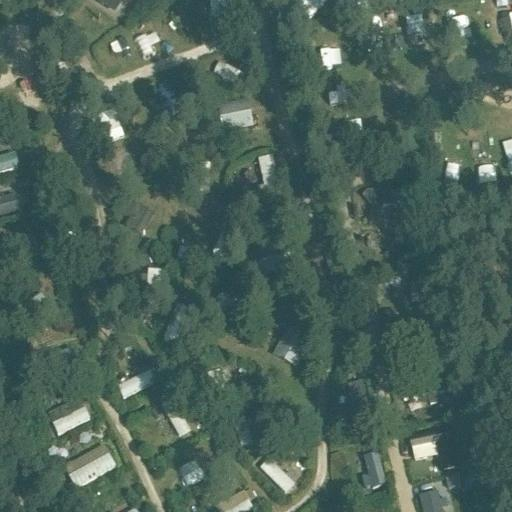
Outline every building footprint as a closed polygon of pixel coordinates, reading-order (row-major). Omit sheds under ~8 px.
[(0,0),(0,15),(20,13),(17,0),(0,0)] [(100,0),(117,11),(124,0),(100,0)] [(454,23),(457,43),(478,40),(474,20),(454,23)] [(208,89),(242,88),(241,71),(207,71),(208,89)] [(247,103),(218,108),(222,135),(253,129),(247,103)] [(15,157),(0,160),(0,176),(18,171),(15,157)] [(273,160),(259,163),(265,189),(267,200),(268,205),(282,202),(281,200),(273,162),(273,160)] [(495,184),(486,162),(466,171),(475,192),(495,184)] [(405,194),(362,193),(362,208),(391,209),(391,226),(404,226),(405,194)] [(0,201),(0,218),(20,213),(16,197),(4,200),(0,201)] [(137,207),(124,228),(141,237),(153,216),(137,207)] [(221,237),(209,267),(221,272),(233,241),(221,237)] [(30,239),(0,255),(0,272),(37,253),(30,239)] [(285,246),(256,252),(261,279),(291,271),(285,246)] [(408,267),(406,255),(396,257),(398,269),(408,267)] [(147,288),(144,312),(158,314),(163,274),(149,272),(148,278),(147,288)] [(430,281),(418,282),(418,283),(419,294),(420,304),(420,306),(423,306),(432,305),(430,281)] [(15,312),(13,313),(18,323),(47,306),(42,296),(23,307),(15,312)] [(229,301),(216,303),(220,325),(234,323),(229,301)] [(164,340),(164,341),(175,345),(175,344),(183,325),(186,318),(188,311),(177,307),(164,340)] [(311,343),(286,330),(271,357),(297,370),(311,343)] [(425,362),(425,363),(437,364),(438,352),(439,332),(431,331),(427,331),(425,362)] [(36,364),(35,365),(40,377),(75,363),(74,362),(70,351),(70,350),(38,363),(36,364)] [(119,389),(117,390),(123,400),(158,382),(153,372),(129,384),(119,389)] [(219,372),(208,375),(217,409),(228,407),(222,383),(220,374),(219,372)] [(442,381),(401,387),(403,401),(429,397),(436,396),(444,395),(442,381)] [(361,385),(347,388),(351,406),(355,420),(369,417),(361,385)] [(172,400),(161,407),(180,439),(191,433),(181,416),(177,408),(172,400)] [(55,424),(52,426),(58,438),(90,423),(84,411),(55,424)] [(242,411),(230,415),(241,449),(252,446),(246,424),(242,413),(242,411)] [(432,435),(409,440),(411,452),(434,448),(436,459),(439,472),(457,468),(450,432),(448,432),(432,435)] [(109,456),(69,478),(73,486),(76,491),(116,469),(109,456)] [(377,457),(364,461),(369,479),(371,488),(372,489),(372,492),(373,493),(386,489),(377,457)] [(268,463),(260,471),(285,495),(292,487),(268,463)] [(460,475),(446,478),(454,511),(468,511),(464,492),(462,482),(460,475)]
